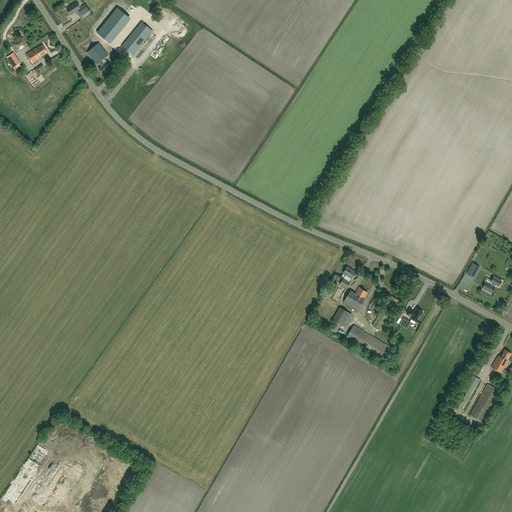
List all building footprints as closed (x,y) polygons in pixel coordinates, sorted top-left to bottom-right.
[(83,17),(91,12),(85,4),(80,8),(77,2),(66,9),(70,15),(77,10),(78,11),(79,10),(83,17)] [(133,55),(153,30),(142,21),(122,46),(133,55)] [(115,35),(103,25),(97,33),(109,42),(115,35)] [(27,44),(23,37),(12,44),(17,51),(27,44)] [(113,63),(121,56),(111,44),(105,50),(99,43),(87,52),(98,65),(99,64),(101,66),(99,68),(103,73),(110,68),(106,62),(107,62),(104,58),(107,55),(113,63)] [(38,58),(47,52),(42,45),(36,49),(36,48),(27,54),(33,63),(39,59),(38,58)] [(14,69),(21,65),(19,62),(20,62),(15,50),(7,54),(14,69)] [(96,79),(100,84),(104,80),(100,76),(96,79)] [(474,277),(479,267),(472,263),(467,273),(474,277)] [(352,279),(357,272),(347,266),(343,273),(352,279)] [(484,282),(485,283),(482,288),(492,293),(496,287),(495,286),(496,284),(499,286),(502,281),(494,276),(491,281),(487,278),(484,282)] [(347,288),(350,282),(343,278),(340,284),(347,288)] [(351,290),(343,302),(357,310),(368,292),(359,287),(355,293),(351,290)] [(375,311),(386,292),(379,288),(368,307),(375,311)] [(386,296),(384,300),(387,301),(372,326),(381,330),(399,300),(391,295),(389,297),(386,296)] [(333,319),(337,322),(345,326),(352,314),(345,310),(340,307),(333,319)] [(412,317),(411,318),(417,322),(423,312),(417,309),(415,312),(414,312),(414,311),(411,309),(407,314),(412,317)] [(393,349),(354,325),(346,338),(385,362),(393,349)] [(508,360),(511,353),(505,349),(500,356),(498,359),(497,358),(491,367),(501,373),(509,361),(508,360)] [(475,371),(479,373),(484,365),(480,362),(475,371)] [(461,413),(480,380),(472,375),(453,408),(461,413)] [(483,423),(501,392),(488,384),(470,415),(483,423)] [(57,461),(47,477),(60,485),(62,481),(60,480),(64,474),(63,473),(67,466),(57,461)]
